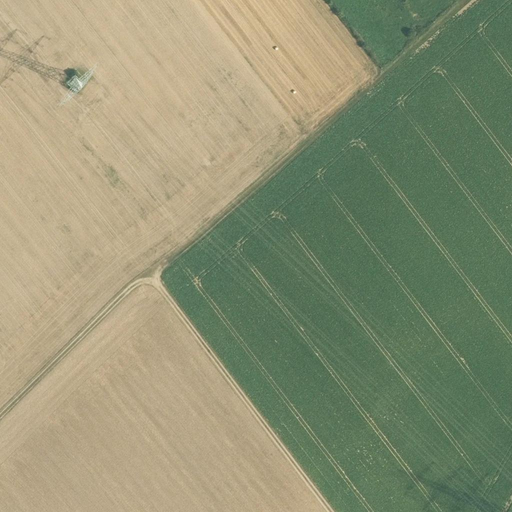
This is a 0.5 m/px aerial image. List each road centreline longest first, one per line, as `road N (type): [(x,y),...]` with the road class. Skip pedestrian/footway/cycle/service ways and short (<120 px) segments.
road 1 (track): [(148,273),(200,237),(467,0)]
road 2 (track): [(328,511),(148,273)]
road 3 (track): [(0,415),(148,273)]
